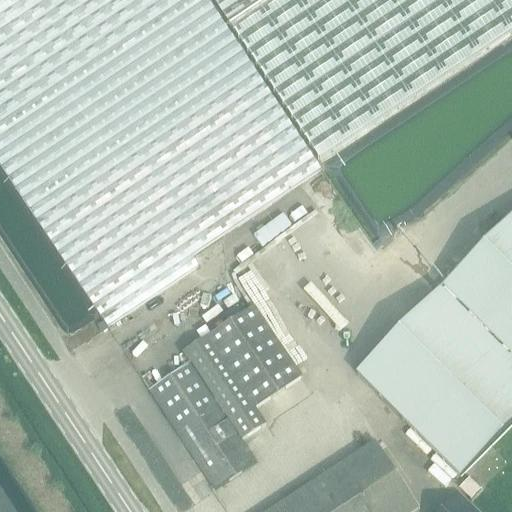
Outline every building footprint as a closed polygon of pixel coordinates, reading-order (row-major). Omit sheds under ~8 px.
[(0,0),(0,170),(102,326),(193,266),(185,254),(315,169),(312,165),(203,0),(0,0)] [(511,0),(212,0),(319,161),(323,158),(511,31),(511,0)] [(511,220),(357,375),(457,475),(511,420),(511,220)] [(189,365),(149,391),(215,491),(255,464),(241,442),(265,427),(254,410),(300,380),(253,308),(183,355),(189,365)] [(415,511),(419,510),(375,443),(269,511),(415,511)] [(473,511),(458,498),(444,511),(473,511)]
